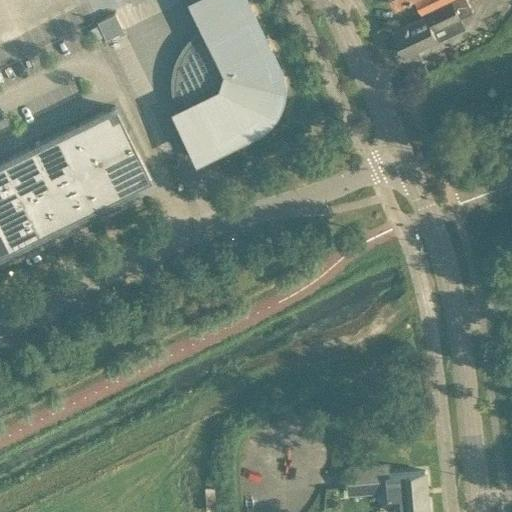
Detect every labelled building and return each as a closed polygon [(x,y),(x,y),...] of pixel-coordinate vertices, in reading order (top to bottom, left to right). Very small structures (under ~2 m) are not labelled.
[(192,157),(248,129),(257,124),(264,117),(271,109),(275,110),(284,84),(280,83),(280,72),(278,62),(274,52),(248,0),(194,0),(209,30),(207,31),(198,37),(190,44),(184,53),(180,63),(177,74),(177,84),(178,95),(182,105),(183,107),(173,112),(194,154),(191,156),(192,157)] [(394,31),(405,54),(438,38),(434,30),(473,11),(468,0),(449,0),(425,12),(427,16),(394,31)] [(11,245),(27,238),(28,240),(38,234),(37,233),(53,225),(54,227),(64,222),(63,220),(64,220),(79,212),(80,214),(102,203),(101,201),(116,194),(117,196),(128,190),(127,189),(150,177),(132,141),(135,140),(130,129),(127,131),(115,106),(0,162),(0,251),(1,251),(2,252),(12,247),(11,245)] [(146,286),(137,291),(141,300),(151,296),(146,286)] [(389,488),(390,501),(402,500),(403,511),(421,511),(429,511),(426,470),(389,473),(388,464),(347,467),(349,492),(389,488)]
